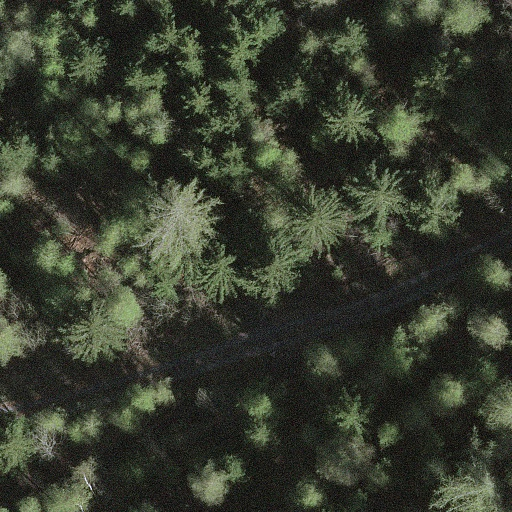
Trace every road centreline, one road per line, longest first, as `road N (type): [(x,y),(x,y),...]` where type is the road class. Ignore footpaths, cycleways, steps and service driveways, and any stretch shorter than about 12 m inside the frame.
road 1 (track): [(511,224),(364,298),(0,404)]
road 2 (track): [(0,493),(176,414),(313,313)]
